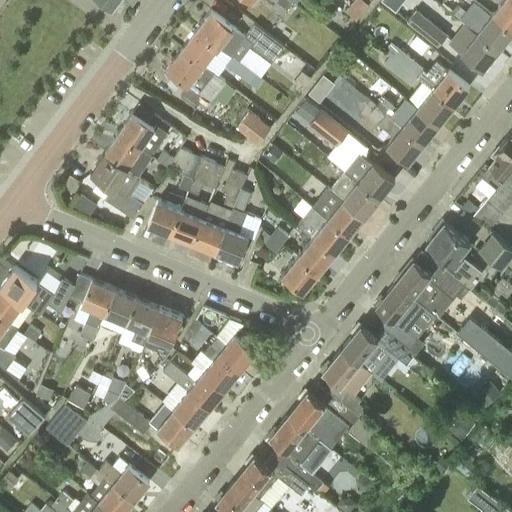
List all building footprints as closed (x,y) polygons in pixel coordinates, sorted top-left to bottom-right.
[(292,1),(290,0),(272,0),(269,5),(281,15),(292,1)] [(356,18),(369,2),(366,0),(354,0),(346,10),(356,18)] [(438,0),(462,20),(468,12),(452,0),(438,0)] [(511,0),(498,0),(501,2),(492,13),(511,28),(511,0)] [(438,45),(448,33),(417,8),(407,20),(438,45)] [(211,9),(196,29),(217,45),(217,44),(234,56),(239,60),(251,45),(272,61),(284,45),(255,22),(245,35),(211,9)] [(511,30),(511,28),(492,13),(477,31),(498,48),(511,30)] [(498,48),(477,31),(465,21),(449,41),(482,68),(498,48)] [(217,45),(196,29),(182,47),(202,63),(217,45)] [(396,46),(391,53),(418,75),(424,68),(396,46)] [(214,72),(202,63),(182,47),(166,67),(187,83),(181,91),(198,103),(199,102),(210,111),(215,103),(199,91),(214,72)] [(418,75),(391,53),(384,61),(412,83),(418,75)] [(251,69),(239,60),(234,56),(228,64),(245,77),(251,69)] [(289,87),(298,93),(310,74),(301,68),(289,87)] [(448,68),(433,87),(454,104),(469,85),(448,68)] [(320,101),(335,82),(324,74),(309,92),(320,101)] [(454,104),(433,87),(417,106),(438,123),(454,104)] [(295,109),(304,116),(308,111),(314,103),(306,96),(295,109)] [(383,97),(377,104),(387,112),(393,104),(383,97)] [(438,123),(417,106),(408,98),(393,117),(423,142),(438,123)] [(321,108),(314,103),(308,111),(314,116),(309,123),(336,145),(350,129),(322,107),(321,108)] [(423,142),(393,117),(377,104),(371,112),(380,120),(378,123),(394,135),(387,143),(408,160),(423,142)] [(230,134),(236,136),(240,137),(244,136),(247,134),(258,142),(270,126),(249,110),(230,134)] [(119,131),(141,145),(154,154),(166,136),(153,128),(154,126),(133,111),(119,131)] [(153,155),(140,146),(141,145),(119,131),(105,151),(139,174),(153,155)] [(511,133),(509,132),(499,145),(503,148),(489,166),(494,170),(487,179),(495,186),(501,179),(507,171),(511,165),(511,133)] [(275,161),(282,151),(274,144),(266,154),(275,161)] [(182,171),(191,150),(181,146),(174,156),(168,164),(182,171)] [(174,156),(163,149),(157,157),(168,164),(174,156)] [(188,189),(202,155),(191,150),(182,171),(185,172),(180,186),(188,189)] [(142,177),(139,174),(105,151),(90,172),(112,187),(105,197),(133,217),(144,203),(131,193),(142,177)] [(346,170),(379,196),(394,178),(373,161),(372,162),(360,152),(346,170)] [(217,162),(202,155),(188,189),(198,193),(203,182),(215,187),(224,165),(217,162)] [(223,204),(232,207),(241,186),(246,173),(232,167),(224,189),(229,191),(223,204)] [(331,188),(364,215),(379,196),(346,170),(331,188)] [(501,179),(511,188),(511,174),(507,171),(501,179)] [(494,188),(511,202),(511,200),(511,188),(501,179),(495,186),(494,188)] [(241,186),(232,207),(230,211),(214,250),(238,260),(248,235),(238,231),(246,211),(243,210),(251,190),(241,186)] [(315,207),(348,234),(364,215),(331,188),(315,207)] [(486,197),(504,211),(511,202),(494,188),(486,197)] [(180,207),(170,232),(192,241),(208,203),(188,195),(182,208),(180,207)] [(462,204),(472,211),(477,204),(468,197),(462,204)] [(480,205),(497,219),(504,211),(486,197),(480,205)] [(170,232),(180,207),(158,198),(148,223),(170,232)] [(208,202),(208,203),(192,241),(214,250),(230,211),(208,202)] [(297,223),(313,236),(333,253),(348,234),(315,207),(312,205),(297,223)] [(490,228),(497,219),(480,205),(472,214),(490,228)] [(440,253),(435,260),(469,288),(477,278),(458,263),(463,257),(459,254),(470,241),(442,218),(434,228),(436,230),(426,242),(440,253)] [(278,226),(272,233),(282,242),(288,235),(278,226)] [(270,234),(264,229),(259,235),(265,240),(270,234)] [(511,246),(493,232),(480,249),(503,268),(509,260),(511,262),(511,246)] [(282,242),(272,233),(265,242),(268,244),(276,250),(282,242)] [(297,255),(318,271),(333,253),(313,236),(297,255)] [(469,288),(435,260),(422,249),(414,259),(413,258),(394,281),(419,300),(437,316),(457,292),(462,296),(469,288)] [(318,271),(297,255),(282,273),(303,290),(318,271)] [(15,265),(0,286),(22,302),(37,281),(15,265)] [(93,338),(104,312),(114,287),(92,278),(82,303),(92,307),(81,333),(93,338)] [(419,300),(394,281),(382,296),(380,294),(373,302),(389,315),(382,325),(406,344),(414,335),(400,323),(419,300)] [(22,302),(0,286),(0,315),(8,321),(22,302)] [(114,287),(104,312),(126,321),(133,306),(136,296),(114,287)] [(133,306),(126,321),(137,326),(132,338),(143,343),(158,306),(136,296),(133,306)] [(158,306),(143,343),(156,349),(163,359),(173,346),(170,340),(181,315),(158,306)] [(14,356),(3,348),(17,328),(8,321),(0,315),(0,364),(5,369),(14,356)] [(511,374),(511,349),(470,315),(458,331),(511,374)] [(211,346),(239,369),(255,349),(234,332),(243,322),(230,317),(217,334),(219,336),(211,346)] [(197,320),(191,328),(206,339),(212,330),(197,320)] [(342,345),(366,365),(384,343),(406,361),(414,351),(406,344),(382,325),(374,334),(358,322),(351,331),(353,332),(342,345)] [(36,339),(41,331),(30,324),(25,332),(36,339)] [(206,339),(191,328),(185,336),(200,347),(206,339)] [(373,370),(366,365),(342,345),(329,362),(327,360),(320,368),(336,381),(329,389),(360,414),(362,416),(368,409),(359,402),(362,398),(355,392),(373,370)] [(203,371),(224,388),(239,369),(211,346),(206,352),(202,348),(192,360),(204,370),(203,371)] [(188,390),(208,406),(224,388),(203,371),(196,379),(171,360),(163,369),(188,390)] [(108,388),(120,393),(126,380),(113,375),(108,388)] [(156,381),(150,376),(145,382),(151,387),(156,381)] [(485,406),(502,391),(488,376),(472,390),(485,406)] [(120,395),(120,396),(124,399),(134,389),(125,382),(120,393),(120,395)] [(83,406),(91,392),(77,384),(69,397),(83,406)] [(52,400),(56,390),(44,385),(40,395),(52,400)] [(339,409),(354,421),(360,414),(329,389),(320,401),(304,388),(298,396),(300,398),(289,411),(312,431),(323,418),(328,423),(339,409)] [(173,408),(193,425),(208,406),(188,390),(173,408)] [(120,396),(98,409),(109,418),(115,410),(143,432),(152,422),(124,399),(120,396)] [(45,416),(24,398),(8,416),(29,434),(45,416)] [(69,442),(90,417),(68,400),(48,425),(69,442)] [(193,425),(173,408),(167,403),(152,423),(178,444),(193,425)] [(103,425),(109,418),(98,409),(89,414),(103,425)] [(329,445),(312,431),(289,411),(276,427),(274,425),(267,433),(283,447),(276,455),(309,482),(316,487),(323,479),(309,468),(329,445)] [(448,429),(460,439),(474,422),(462,412),(448,429)] [(360,414),(354,421),(348,429),(366,444),(378,429),(362,416),(360,414)] [(0,443),(8,450),(16,440),(3,429),(0,431),(0,443)] [(453,466),(466,476),(479,461),(466,451),(453,466)] [(309,482),(276,455),(268,465),(252,452),(245,461),(247,463),(236,476),(260,496),(278,473),(301,492),(309,482)] [(438,475),(450,460),(442,453),(430,468),(438,475)] [(106,476),(113,482),(112,483),(133,499),(149,479),(128,462),(122,470),(107,458),(100,466),(108,473),(106,476)] [(80,468),(91,477),(98,469),(87,460),(80,468)] [(9,468),(0,479),(10,487),(19,477),(9,468)] [(358,479),(358,486),(364,492),(373,481),(363,472),(358,479)] [(112,483),(113,482),(106,476),(91,495),(111,511),(122,511),(133,499),(112,483)] [(257,511),(267,501),(260,496),(236,476),(223,492),(221,491),(214,499),(229,511),(257,511)] [(511,511),(511,509),(478,483),(468,495),(490,511),(511,511)] [(407,506),(417,496),(407,487),(398,497),(407,506)] [(56,498),(67,506),(73,498),(63,490),(56,498)] [(111,511),(91,495),(87,492),(72,511),(74,511),(111,511)] [(341,496),(335,502),(347,511),(348,511),(357,501),(350,495),(341,496)] [(46,501),(40,509),(44,511),(74,511),(72,511),(67,506),(56,498),(54,501),(51,498),(47,502),(46,501)] [(44,511),(40,509),(32,502),(24,510),(26,511),(44,511)]
